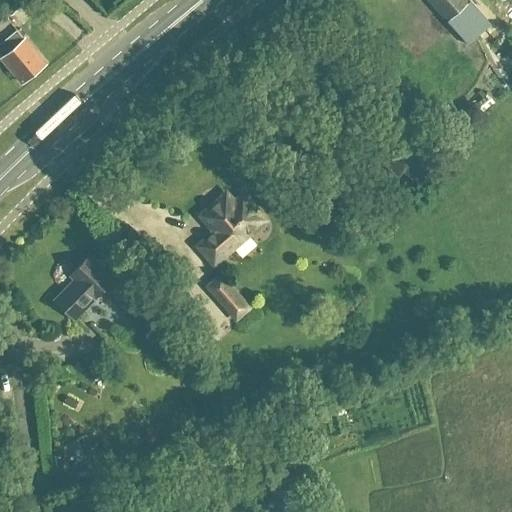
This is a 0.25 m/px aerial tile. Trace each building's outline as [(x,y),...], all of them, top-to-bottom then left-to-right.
[(456,28),(477,10),(469,1),(470,0),(425,0),(445,22),(448,18),(456,28)] [(0,10),(0,29),(9,22),(0,10)] [(24,40),(15,30),(0,42),(0,56),(1,58),(1,59),(21,84),(44,65),(24,40)] [(491,92),(481,102),(490,111),(500,101),(491,92)] [(393,140),(376,157),(397,177),(404,171),(421,187),(430,176),(393,140)] [(197,247),(213,265),(263,221),(242,196),(233,204),(225,195),(208,209),(216,218),(208,225),(214,232),(197,247)] [(70,275),(75,280),(54,302),(73,319),(93,298),(94,299),(101,292),(116,306),(129,292),(113,277),(111,279),(88,257),(70,275)] [(230,289),(218,299),(235,319),(247,308),(230,289)] [(157,320),(137,300),(125,312),(145,332),(157,320)] [(158,405),(158,396),(139,397),(139,405),(158,405)] [(227,412),(199,422),(204,434),(231,424),(227,412)]
